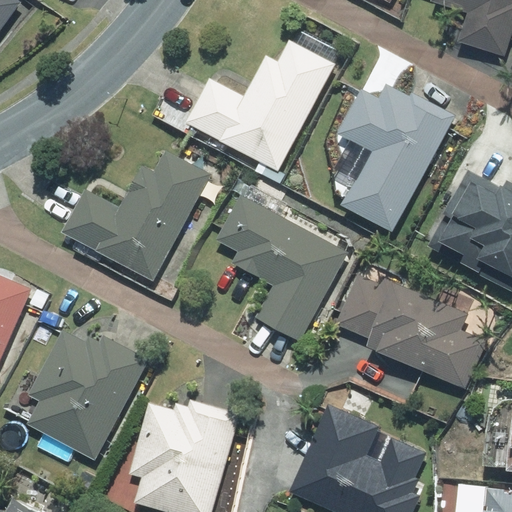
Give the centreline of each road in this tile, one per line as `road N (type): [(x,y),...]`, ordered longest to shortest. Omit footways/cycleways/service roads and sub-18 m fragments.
road 1 (unknown): [(0,219),(286,380)]
road 2 (residential): [(165,0),(93,84),(0,145)]
